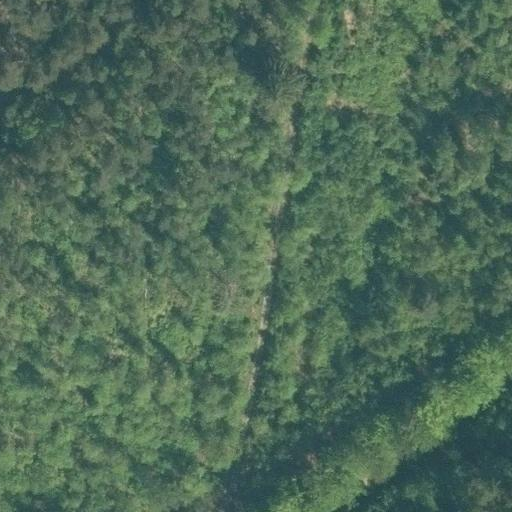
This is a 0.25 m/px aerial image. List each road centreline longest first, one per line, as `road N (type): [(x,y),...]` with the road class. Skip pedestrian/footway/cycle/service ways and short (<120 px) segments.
road 1 (track): [(312,0),(227,511)]
road 2 (track): [(323,511),(451,414)]
